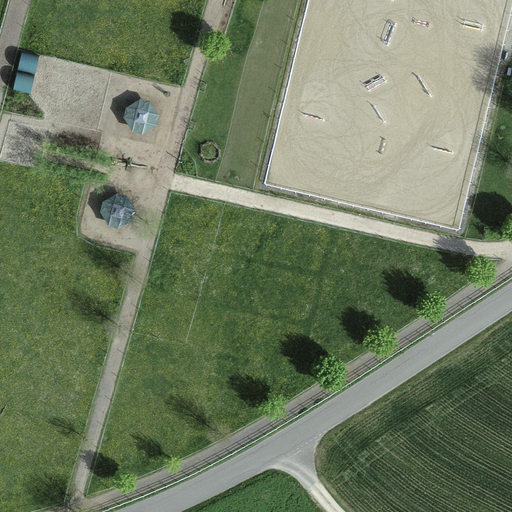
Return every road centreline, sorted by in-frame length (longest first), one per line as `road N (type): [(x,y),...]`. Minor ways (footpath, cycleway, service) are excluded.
road 1 (unknown): [(67,511),(207,456),(313,398),(511,267)]
road 2 (unclassified): [(511,293),(263,457),(155,511)]
